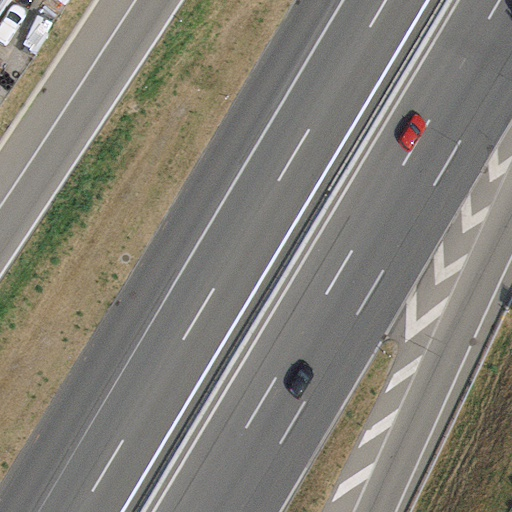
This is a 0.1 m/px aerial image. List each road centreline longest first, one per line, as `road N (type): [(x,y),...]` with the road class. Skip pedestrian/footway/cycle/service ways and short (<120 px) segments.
road 1 (motorway): [(376,0),(70,511)]
road 2 (motorway): [(212,511),(511,8)]
road 3 (motorway): [(379,511),(511,218)]
road 4 (motorway): [(150,0),(0,228)]
